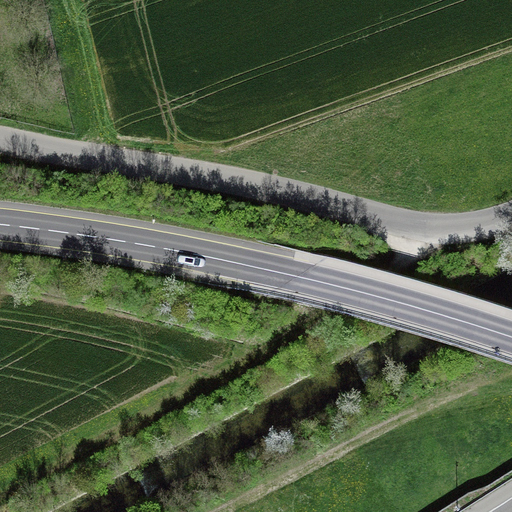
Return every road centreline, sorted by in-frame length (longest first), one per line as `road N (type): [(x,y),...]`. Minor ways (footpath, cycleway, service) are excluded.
road 1 (secondary): [(0,224),(236,262),(511,337)]
road 2 (unclassified): [(0,140),(273,189),(435,228),(511,214)]
road 3 (track): [(220,511),(511,365)]
road 4 (track): [(420,225),(398,259),(266,352)]
